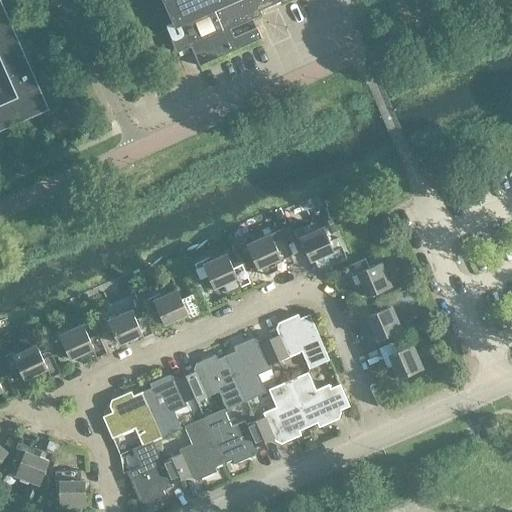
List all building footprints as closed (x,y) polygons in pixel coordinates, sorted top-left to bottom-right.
[(0,0),(0,130),(45,111),(48,109),(0,0)] [(162,0),(174,25),(166,29),(176,53),(190,47),(199,66),(261,38),(257,28),(231,39),(227,30),(262,15),(259,8),(266,5),(267,7),(282,0),(162,0)] [(296,239),(299,238),(310,261),(320,256),(324,265),(340,258),(332,240),(329,241),(327,236),(323,228),(323,227),(314,231),(311,223),(292,231),(296,239)] [(331,224),(323,228),(327,236),(335,232),(331,224)] [(287,226),(279,230),(284,241),(292,238),(287,226)] [(276,248),(270,234),(247,244),(245,241),(237,244),(244,258),(251,255),(257,268),(261,266),(265,275),(293,262),(285,244),(276,248)] [(232,268),(226,254),(203,264),(202,260),(194,264),(200,278),(207,275),(213,287),(222,283),(226,293),(250,282),(241,264),(232,268)] [(356,284),(361,282),(367,296),(390,286),(380,262),(368,268),(364,258),(348,265),(356,284)] [(181,299),(176,290),(154,300),(152,296),(144,300),(151,314),(158,311),(164,324),(186,313),(188,318),(200,312),(192,294),(181,299)] [(366,328),(371,326),(377,339),(400,329),(390,306),(379,311),(375,302),(358,309),(366,328)] [(137,324),(131,310),(108,320),(106,317),(99,320),(105,334),(112,331),(118,344),(141,333),(143,337),(152,333),(146,320),(137,324)] [(278,335),(269,339),(278,361),(301,351),(308,368),(329,359),(309,314),(299,318),(297,314),(282,321),(283,325),(276,329),(278,335)] [(89,338),(82,324),(60,334),(58,331),(50,335),(56,348),(64,345),(70,358),(92,348),(96,357),(106,352),(98,334),(89,338)] [(433,343),(426,328),(379,348),(384,360),(389,358),(398,378),(422,368),(414,351),(433,343)] [(278,361),(269,339),(259,343),(258,341),(250,344),(249,340),(233,347),(235,351),(226,355),(246,400),(265,392),(256,371),(278,361)] [(42,359),(36,345),(13,355),(12,352),(4,356),(10,369),(18,366),(24,379),(46,368),(50,378),(60,373),(51,355),(42,359)] [(185,376),(194,397),(196,401),(218,391),(226,409),(246,400),(226,355),(217,359),(215,355),(199,361),(201,366),(193,369),(194,372),(185,376)] [(307,373),(288,381),(307,426),(317,422),(318,427),(334,420),(332,416),(340,412),(339,410),(349,406),(339,384),(330,388),(328,384),(315,390),(307,373)] [(0,379),(0,390),(1,390),(6,399),(15,394),(6,376),(0,379)] [(194,397),(185,376),(175,380),(174,377),(166,381),(164,377),(149,383),(151,388),(142,392),(161,437),(181,429),(173,411),(186,405),(185,401),(194,397)] [(307,426),(288,381),(268,389),(276,407),(263,413),(264,417),(255,421),(264,442),(274,438),(275,441),(283,437),(285,442),(300,435),(298,430),(307,426)] [(134,428),(142,445),(152,441),(161,437),(142,392),(133,396),(131,391),(115,398),(117,402),(109,406),(112,412),(102,416),(111,438),(134,428)] [(223,409),(204,418),(223,463),(232,459),(234,464),(250,457),(248,452),(256,449),(255,447),(264,442),(255,421),(246,425),(244,421),(231,427),(223,409)] [(223,463),(204,418),(184,426),(192,444),(179,449),(180,453),(171,458),(180,479),(190,475),(191,477),(199,474),(201,478),(216,471),(214,467),(223,463)] [(45,440),(41,450),(51,454),(54,444),(45,440)] [(142,445),(132,449),(140,466),(126,472),(139,500),(146,497),(148,501),(164,494),(162,490),(172,485),(171,483),(180,479),(171,458),(161,462),(152,441),(142,445)] [(10,459),(20,463),(15,475),(39,484),(48,460),(34,455),(36,450),(17,442),(10,459)] [(55,491),(59,491),(59,499),(55,499),(55,511),(80,511),(80,506),(85,506),(84,480),(74,480),(74,470),(54,471),(55,491)] [(29,485),(22,504),(31,507),(39,489),(29,485)]
